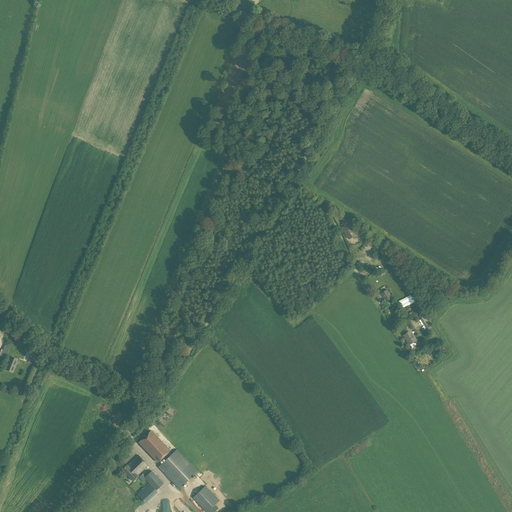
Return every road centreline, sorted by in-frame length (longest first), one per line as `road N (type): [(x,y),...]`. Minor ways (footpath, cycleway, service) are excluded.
road 1 (unclassified): [(61,511),(191,340),(364,56)]
road 2 (unclassified): [(511,152),(364,56)]
road 3 (track): [(147,397),(38,348),(0,307)]
road 4 (unclassified): [(364,56),(215,0)]
